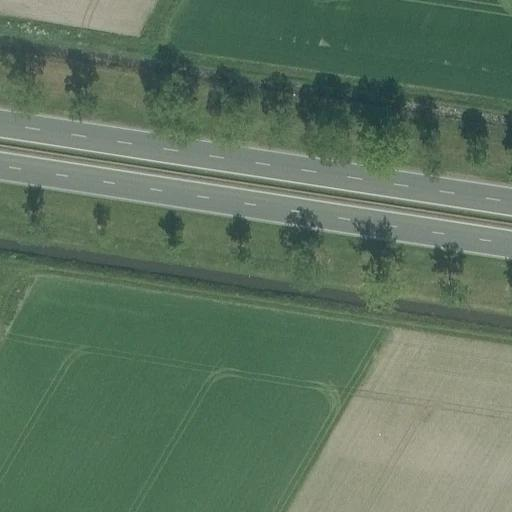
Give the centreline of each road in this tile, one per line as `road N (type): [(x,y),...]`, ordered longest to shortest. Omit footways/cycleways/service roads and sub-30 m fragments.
road 1 (trunk): [(511,200),(0,121)]
road 2 (trunk): [(0,166),(511,244)]
